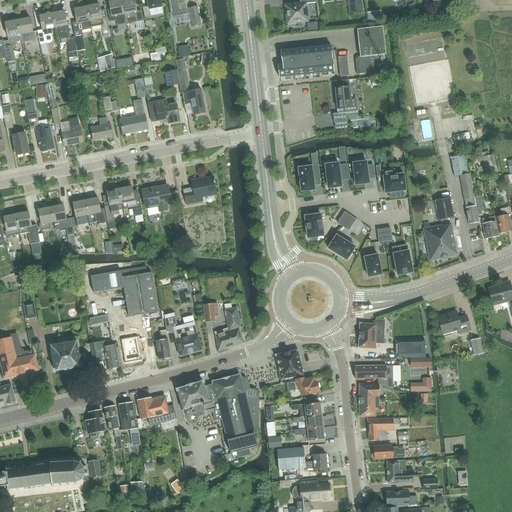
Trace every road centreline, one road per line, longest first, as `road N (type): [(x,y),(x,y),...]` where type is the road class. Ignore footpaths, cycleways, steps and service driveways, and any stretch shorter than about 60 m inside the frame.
road 1 (residential): [(0,185),(261,132)]
road 2 (residential): [(0,421),(246,352)]
road 3 (tertiary): [(340,303),(390,301),(511,259)]
road 4 (residential): [(360,511),(338,349)]
road 5 (tertiary): [(261,132),(246,0)]
